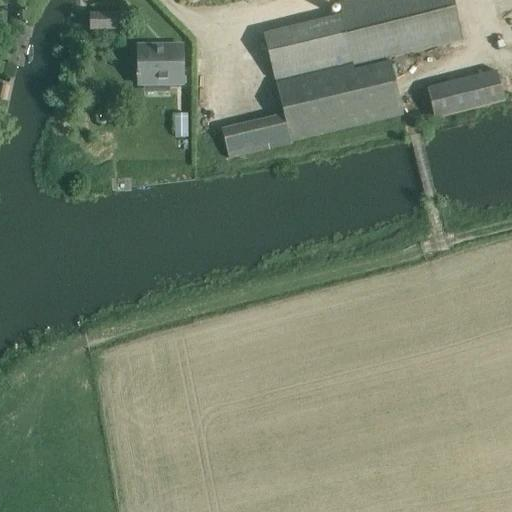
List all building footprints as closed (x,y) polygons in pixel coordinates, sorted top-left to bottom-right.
[(221,131),(222,135),(228,159),(291,144),(291,142),(402,114),(388,57),(463,39),(453,0),(354,0),(339,4),(343,19),(264,38),(284,116),(221,131)] [(117,29),(116,14),(90,14),(90,30),(117,29)] [(90,39),(77,40),(78,52),(99,51),(98,40),(90,41),(90,39)] [(183,85),(182,66),(182,46),(138,46),(138,66),(139,87),(144,87),(144,92),(169,92),(169,86),(183,85)] [(504,102),(502,96),(497,71),(426,88),(434,120),(504,102)] [(188,114),(175,114),(175,138),(188,137),(188,114)]
